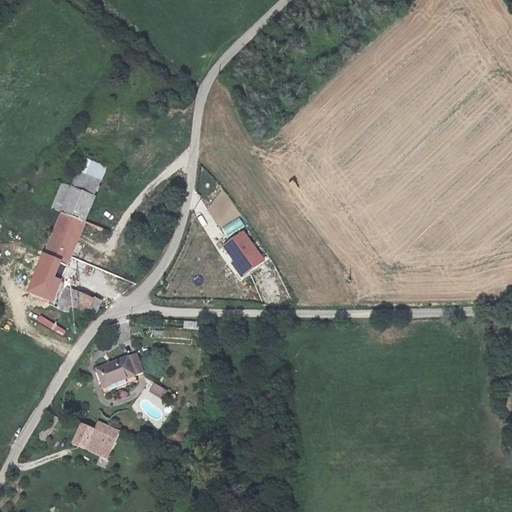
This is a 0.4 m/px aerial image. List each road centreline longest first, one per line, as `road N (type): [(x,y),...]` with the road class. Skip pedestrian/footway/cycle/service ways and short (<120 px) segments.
road 1 (unclassified): [(511,308),(261,314),(130,305)]
road 2 (unclassified): [(286,0),(206,85),(182,226),(167,260),(130,305)]
road 3 (unclassified): [(130,305),(83,339),(0,481)]
